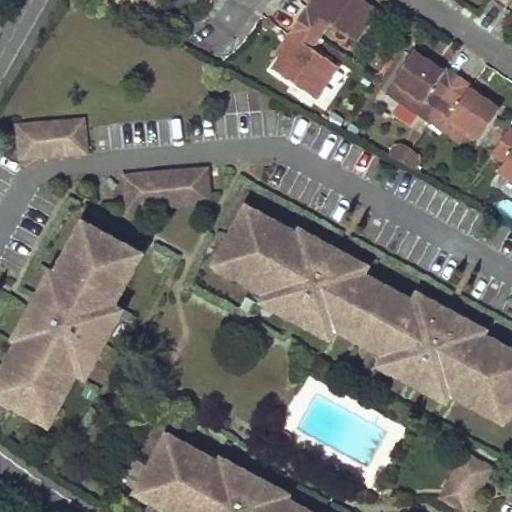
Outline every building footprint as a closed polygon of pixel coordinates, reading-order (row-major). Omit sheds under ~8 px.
[(137,0),(155,12),(163,0),(137,0)] [(381,11),(363,0),(324,0),(316,13),(310,9),(292,36),(297,39),(284,59),(276,70),(320,101),(341,69),(315,51),(333,24),(360,42),(381,11)] [(316,13),(324,0),(323,0),(316,0),(310,9),(316,13)] [(297,39),(292,36),(279,56),(284,59),(297,39)] [(418,55),(398,84),(400,86),(474,135),(484,142),(504,114),(493,106),(474,94),(478,88),(451,70),(448,75),(429,63),(418,55)] [(451,70),(432,58),(429,63),(448,75),(451,70)] [(393,98),(466,147),(474,135),(400,86),(393,98)] [(474,94),(493,106),(496,101),(478,88),(474,94)] [(85,154),(82,120),(16,126),(19,160),(85,154)] [(511,132),(496,157),(510,166),(504,175),(511,179),(511,132)] [(393,145),(387,160),(412,170),(418,154),(393,145)] [(206,169),(123,177),(126,210),(208,202),(206,169)] [(259,217),(245,209),(239,220),(253,228),(259,217)] [(239,220),(219,256),(233,264),(227,275),(226,277),(241,284),(242,282),(265,295),(276,301),(271,310),(284,317),(286,314),(304,324),(303,327),(316,334),(321,325),(332,331),(333,330),(342,335),(345,330),(377,347),(374,352),(383,357),(383,359),(393,365),(388,374),(402,381),(403,378),(422,388),(421,391),(434,398),(439,389),(450,395),(473,408),(472,410),(486,418),(487,416),(493,405),(507,413),(511,403),(511,351),(505,348),(504,350),(481,338),(479,336),(477,340),(468,335),(473,327),(459,320),(458,322),(439,312),(441,310),(427,303),(423,311),(412,305),(361,277),(350,271),(355,263),(342,256),(340,258),(322,248),(323,246),(310,238),(305,246),(296,241),(298,238),(296,237),(273,224),(274,222),(260,215),(259,217),(253,228),(239,220)] [(92,231),(82,225),(74,240),(85,245),(92,231)] [(0,400),(0,401),(36,421),(44,407),(55,413),(57,414),(65,400),(63,398),(75,376),(81,365),(90,369),(97,356),(94,354),(104,336),(107,337),(114,324),(106,319),(112,308),(124,285),(126,287),(134,272),(132,271),(121,265),(129,251),(92,231),(85,245),(74,240),(71,238),(64,253),(66,254),(53,277),(52,279),(56,281),(51,290),(43,285),(36,299),(38,300),(28,318),(26,317),(18,331),(26,335),(21,344),(18,342),(17,344),(4,367),(2,366),(0,370),(0,383),(7,387),(0,400)] [(310,238),(299,232),(296,237),(298,238),(296,241),(305,246),(310,238)] [(132,271),(140,257),(129,251),(121,265),(132,271)] [(219,256),(213,267),(227,275),(233,264),(219,256)] [(361,277),(366,269),(355,263),(350,271),(361,277)] [(53,277),(49,275),(43,285),(51,290),(56,281),(52,279),(53,277)] [(265,295),(260,304),(271,310),(276,301),(265,295)] [(427,303),(416,296),(412,305),(423,311),(427,303)] [(114,324),(120,313),(112,308),(106,319),(114,324)] [(316,334),(327,340),(332,331),(321,325),(316,334)] [(481,338),(484,333),(473,327),(468,335),(477,340),(479,336),(481,338)] [(377,347),(345,330),(342,335),(374,352),(377,347)] [(18,331),(13,342),(17,344),(18,342),(21,344),(26,335),(18,331)] [(383,359),(378,368),(388,374),(393,365),(383,359)] [(75,376),(84,380),(90,369),(81,365),(75,376)] [(434,398),(445,404),(450,395),(439,389),(434,398)] [(487,416),(501,424),(507,413),(493,405),(487,416)] [(36,421),(47,427),(55,413),(44,407),(36,421)] [(180,445),(165,437),(160,448),(174,456),(180,445)] [(303,511),(298,509),(299,507),(286,500),(283,499),(280,504),(271,499),(276,491),(263,484),(261,486),(243,476),(244,474),(230,466),(226,474),(218,470),(219,466),(217,465),(194,453),(195,450),(181,443),(180,445),(174,456),(160,448),(140,484),(154,492),(148,503),(147,505),(160,511),(161,511),(163,511),(165,511),(303,511)] [(464,511),(466,511),(490,469),(463,454),(444,489),(451,493),(447,502),(464,511)] [(230,466),(220,461),(217,465),(219,466),(218,470),(226,474),(230,466)] [(140,484),(134,495),(148,503),(154,492),(140,484)] [(444,489),(439,498),(447,502),(451,493),(444,489)] [(286,500),(287,497),(276,491),(271,499),(280,504),(283,499),(286,500)]
